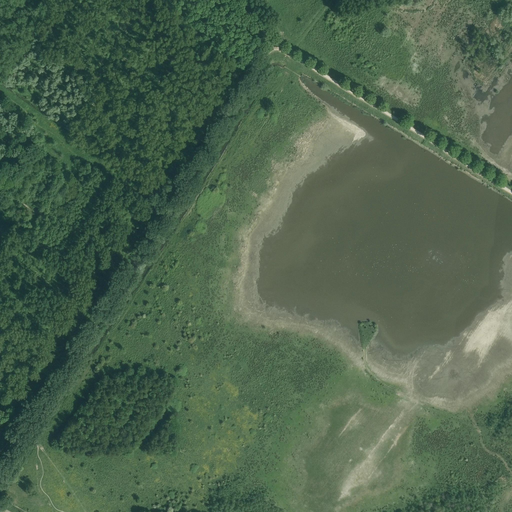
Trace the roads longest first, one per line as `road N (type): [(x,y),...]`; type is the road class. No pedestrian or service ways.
road 1 (unknown): [(210,0),(251,42),(16,415),(49,438),(37,468),(53,511)]
road 2 (track): [(25,429),(272,44)]
road 3 (track): [(511,191),(288,53)]
road 4 (unknown): [(0,181),(112,263)]
